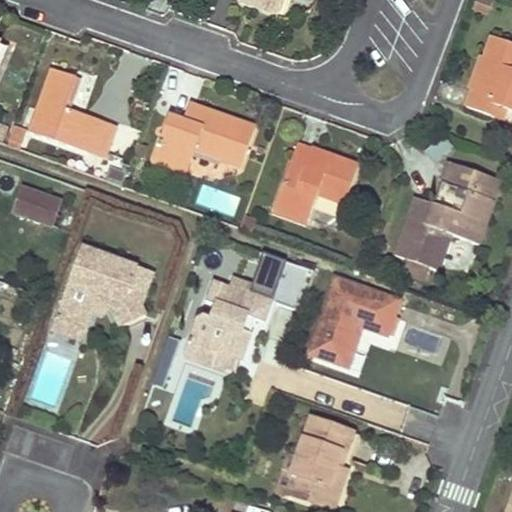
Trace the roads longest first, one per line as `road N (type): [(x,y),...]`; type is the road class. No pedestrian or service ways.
road 1 (residential): [(335,101),(50,0)]
road 2 (residential): [(335,101),(384,114),(412,102),(451,0)]
road 3 (tertiary): [(511,343),(451,511)]
